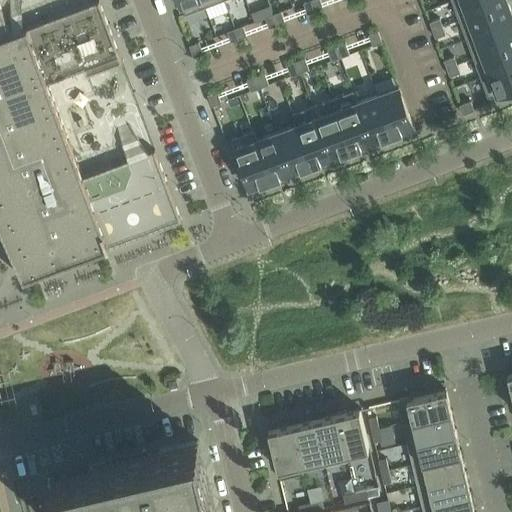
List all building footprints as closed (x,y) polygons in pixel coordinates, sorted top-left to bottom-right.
[(0,0),(0,225),(24,279),(182,220),(155,149),(83,176),(48,82),(84,68),(86,76),(123,62),(100,1),(11,34),(0,4),(0,0)] [(203,0),(177,0),(178,1),(180,0),(186,14),(206,7),(203,0)] [(311,0),(304,3),(308,13),(316,10),(311,0)] [(320,0),(311,0),(316,10),(323,7),(320,0)] [(507,0),(454,0),(452,1),(459,20),(508,2),(507,0)] [(511,12),(508,2),(459,20),(467,39),(511,22),(511,12)] [(281,11),(274,14),(277,24),(285,21),(281,11)] [(274,14),(266,17),(270,27),(277,24),(274,14)] [(430,22),(433,30),(443,26),(440,18),(430,22)] [(511,22),(467,39),(474,58),(511,43),(511,22)] [(243,25),(235,28),(239,38),(247,35),(243,25)] [(433,30),(436,38),(446,34),(443,26),(433,30)] [(235,28),(228,31),(231,41),(239,38),(235,28)] [(378,30),(369,34),(373,45),(382,42),(378,30)] [(199,42),(190,45),(194,57),(203,53),(199,42)] [(346,43),(337,46),(341,57),(350,54),(346,43)] [(511,43),(474,58),(481,77),(511,65),(511,43)] [(337,46),(328,49),(332,60),(341,57),(337,46)] [(444,60),(447,68),(457,64),(455,56),(444,60)] [(305,58),(296,61),(300,72),(309,69),(305,58)] [(296,61),(287,64),(292,75),(300,72),(296,61)] [(447,68),(450,76),(460,72),(457,64),(447,68)] [(511,65),(481,77),(488,97),(502,92),(503,94),(511,91),(511,65)] [(265,73),(256,76),(260,87),(269,84),(265,73)] [(256,76),(247,80),(251,91),(260,87),(256,76)] [(399,86),(378,94),(393,134),(401,130),(402,133),(412,129),(411,127),(414,126),(399,86)] [(217,91),(208,94),(212,106),(222,102),(217,91)] [(378,94),(358,102),(372,141),(393,134),(378,94)] [(460,105),(463,114),(474,110),(471,100),(460,105)] [(358,102),(337,109),(352,149),(372,141),(358,102)] [(337,109),(317,117),(332,156),(352,149),(337,109)] [(317,117),(297,124),(312,164),(332,156),(317,117)] [(297,124),(277,132),(291,171),(312,164),(297,124)] [(256,139),(253,131),(232,138),(237,152),(235,153),(238,163),(241,162),(245,174),(243,175),(249,190),(263,184),(263,182),(271,179),(256,139)] [(277,132),(256,139),(271,179),(291,171),(277,132)] [(412,419),(403,421),(403,422),(452,410),(447,388),(407,397),(412,419)] [(360,408),(337,413),(346,453),(369,448),(360,408)] [(452,410),(403,422),(408,443),(457,432),(452,412),(453,412),(452,410)] [(346,453),(337,413),(314,418),(324,458),(346,453)] [(379,427),(377,416),(369,418),(372,429),(379,427)] [(302,463),(324,458),(314,418),(292,424),(302,463)] [(292,424),(269,429),(280,479),(304,473),(292,424)] [(382,439),(379,427),(372,429),(374,441),(382,439)] [(457,432),(408,443),(413,464),(461,453),(457,432)] [(215,511),(199,440),(88,466),(52,475),(68,511),(215,511)] [(461,453),(413,464),(418,485),(466,474),(461,453)] [(389,469),(386,458),(379,460),(381,471),(389,469)] [(392,481),(389,469),(381,471),(384,483),(392,481)] [(466,474),(418,485),(423,506),(471,495),(466,474)] [(369,497),(367,489),(355,492),(357,500),(369,497)] [(357,500),(355,492),(343,495),(345,503),(357,500)] [(475,511),(471,495),(423,506),(424,511),(475,511)] [(391,511),(389,499),(377,501),(379,511),(391,511)] [(324,507),(322,500),(311,502),(312,510),(324,507)] [(304,511),(312,510),(311,502),(299,505),(300,511),(304,511)]
